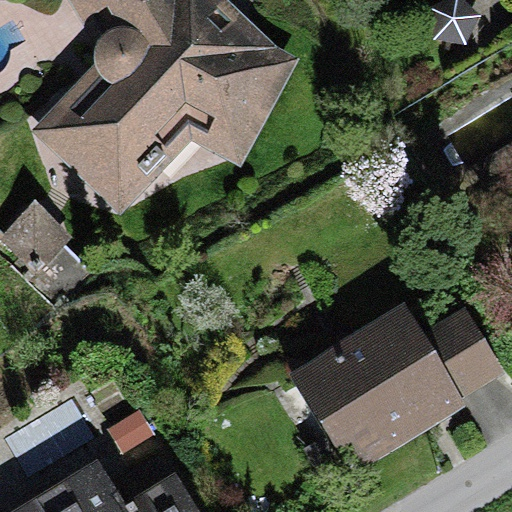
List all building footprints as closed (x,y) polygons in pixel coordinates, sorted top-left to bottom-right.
[(276,68),(236,47),(223,50),(208,35),(208,29),(190,0),(85,0),(111,43),(104,51),(101,62),(104,72),(115,84),(67,133),(92,157),(95,172),(118,195),(140,172),(146,177),(164,159),(158,153),(169,141),(167,131),(179,118),(225,143),(242,112),(255,108),(276,68)] [(462,41),(475,18),(456,0),(455,0),(433,11),(437,37),(462,41)] [(61,243),(25,280),(54,308),(63,298),(69,303),(95,276),(61,243)] [(492,373),(460,321),(417,347),(400,321),(303,382),(353,465),(423,422),(417,413),(422,403),(443,390),(447,396),(453,397),(492,373)] [(192,511),(174,482),(125,511),(124,511),(106,483),(60,511),(53,499),(30,511),(192,511)]
